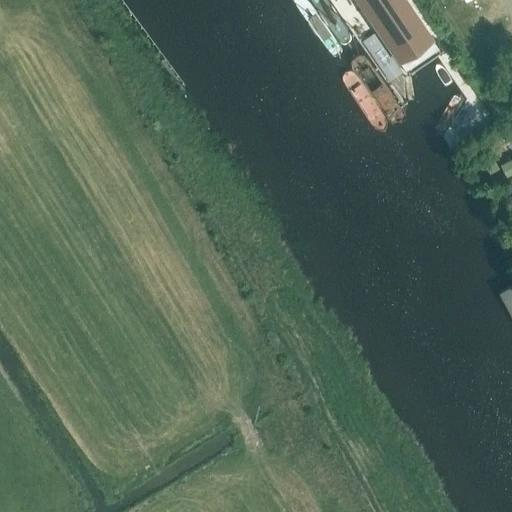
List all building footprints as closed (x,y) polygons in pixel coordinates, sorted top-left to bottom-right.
[(401,0),(353,0),(400,70),(408,65),(432,49),(434,48),(401,0)] [(402,72),(375,32),(362,41),(389,81),(402,72)] [(497,149),(489,145),(485,153),(492,157),(497,149)] [(511,152),(503,156),(508,169),(511,166),(511,152)] [(483,163),(489,173),(498,168),(492,158),(483,163)] [(511,274),(488,287),(511,330),(511,274)]
